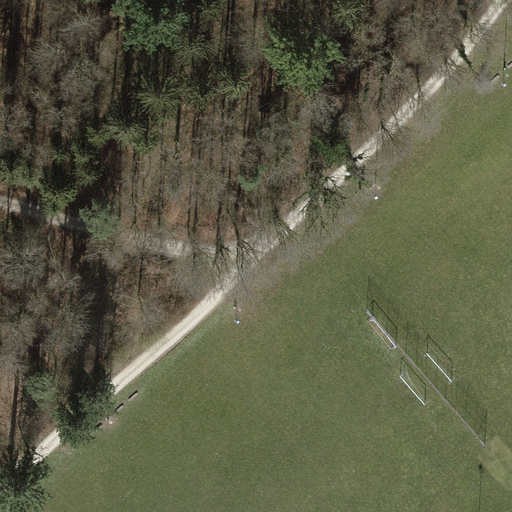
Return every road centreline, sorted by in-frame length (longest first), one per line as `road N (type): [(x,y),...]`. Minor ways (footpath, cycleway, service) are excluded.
road 1 (track): [(511,7),(468,65),(0,494)]
road 2 (track): [(0,204),(247,272)]
